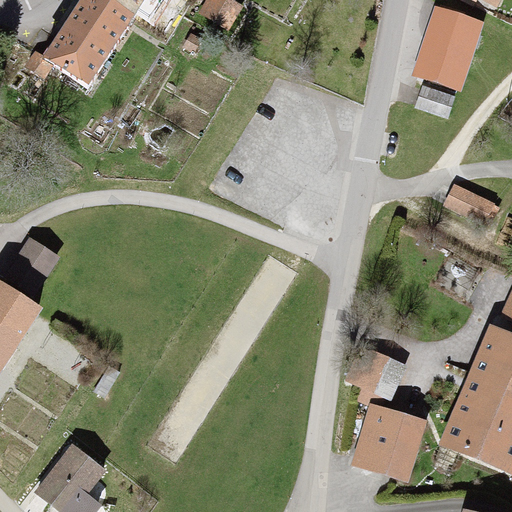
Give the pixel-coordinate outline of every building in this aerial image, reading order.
[(53,26),(34,54),(89,91),(149,0),(70,0),(53,26)] [(468,0),(485,9),(489,0),(468,0)] [(479,30),(430,11),(406,73),(455,92),(479,30)] [(418,91),(411,110),(446,123),(453,105),(418,91)] [(498,213),(449,189),(438,211),(488,234),(498,213)] [(27,242),(2,280),(33,300),(58,262),(27,242)] [(0,287),(0,354),(31,308),(0,287)] [(511,288),(497,321),(511,327),(511,288)] [(511,336),(487,326),(437,443),(509,473),(511,466),(511,336)] [(426,426),(370,409),(351,468),(408,486),(426,426)] [(71,452),(32,492),(53,511),(63,511),(97,477),(71,452)]
